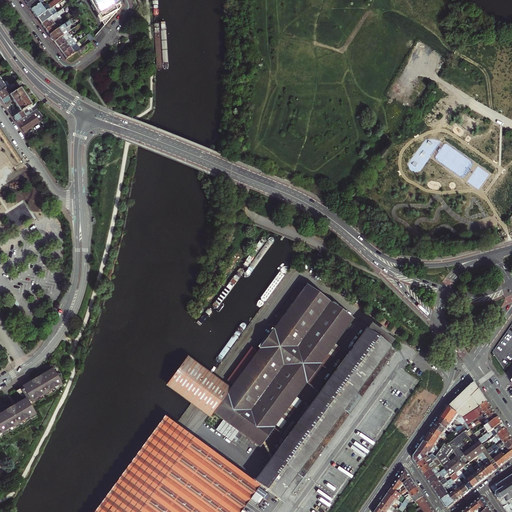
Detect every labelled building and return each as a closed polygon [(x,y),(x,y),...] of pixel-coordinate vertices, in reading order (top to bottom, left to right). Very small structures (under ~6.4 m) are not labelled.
[(31,0),(26,4),(29,7),(30,10),(40,3),(44,0),(31,0)] [(40,3),(30,10),(34,14),(36,18),(53,6),(61,0),(54,0),(43,8),(40,3)] [(96,12),(105,27),(114,16),(121,9),(122,8),(122,7),(119,2),(120,1),(119,0),(87,0),(88,2),(90,0),(93,6),(91,7),(95,13),(96,12)] [(53,6),(36,18),(39,22),(41,24),(58,12),(53,6)] [(58,12),(41,24),(43,27),(45,30),(59,20),(56,17),(63,12),(61,10),(58,12)] [(59,20),(45,30),(47,33),(49,36),(64,25),(60,19),(59,20)] [(64,25),(49,36),(51,39),(54,42),(68,32),(71,29),(68,25),(72,22),(70,20),(64,25)] [(68,32),(54,42),(56,45),(58,48),(72,37),(68,32)] [(86,36),(91,42),(94,39),(94,38),(91,33),(86,36)] [(72,37),(58,48),(60,51),(62,53),(76,43),(72,37)] [(76,43),(62,53),(64,57),(66,59),(77,52),(80,49),(76,43)] [(80,49),(77,52),(81,57),(92,48),(89,43),(80,49)] [(6,88),(0,92),(0,96),(1,97),(2,100),(9,96),(10,95),(12,94),(10,90),(18,85),(21,88),(25,85),(20,79),(6,88)] [(12,94),(10,95),(13,101),(17,106),(21,112),(30,106),(32,104),(21,88),(12,94)] [(30,106),(21,112),(14,117),(15,119),(17,122),(33,111),(30,106)] [(33,111),(17,122),(20,127),(24,133),(46,118),(39,107),(33,111)] [(306,249),(302,255),(319,268),(325,258),(317,255),(315,256),(306,249)] [(212,413),(259,447),(353,320),(306,286),(231,387),(221,379),(213,374),(191,403),(199,409),(210,417),(212,413)] [(511,325),(492,352),(505,371),(511,361),(511,325)] [(273,473),(269,478),(282,487),(285,483),(290,486),(286,491),(287,491),(294,496),(309,476),(302,471),(392,349),(366,330),(265,468),(273,473)] [(0,414),(0,433),(11,427),(11,428),(15,426),(15,425),(17,423),(18,424),(21,422),(21,421),(33,414),(28,403),(40,396),(40,397),(44,395),(44,394),(47,392),(47,393),(51,391),(50,390),(60,384),(59,381),(60,375),(54,373),(52,370),(39,378),(38,377),(34,380),(32,381),(33,382),(27,386),(26,385),(16,391),(21,398),(23,396),(25,400),(16,405),(12,407),(5,410),(6,411),(0,414)] [(460,397),(448,408),(463,419),(488,402),(486,399),(475,383),(471,387),(460,397)] [(488,402),(463,419),(468,425),(492,409),(491,406),(488,402)] [(444,414),(441,419),(450,425),(457,430),(457,431),(457,432),(456,433),(460,436),(465,433),(467,431),(468,432),(471,430),(468,425),(463,419),(448,408),(444,414)] [(494,411),(492,409),(468,425),(471,430),(483,422),(483,423),(485,422),(488,420),(487,419),(495,413),(494,411)] [(497,416),(495,413),(487,419),(488,420),(485,422),(488,426),(499,418),(497,416)] [(499,419),(499,418),(488,426),(484,429),(486,431),(482,434),(484,437),(503,424),(502,422),(499,419)] [(439,421),(437,424),(447,431),(450,433),(452,431),(448,428),(450,425),(441,419),(439,421)] [(436,427),(434,429),(443,436),(447,438),(448,436),(445,434),(447,431),(437,424),(436,427)] [(505,427),(503,424),(484,437),(479,440),(480,442),(482,444),(488,439),(487,438),(493,434),(495,437),(497,435),(506,429),(505,427)] [(234,511),(256,483),(254,482),(183,431),(175,425),(111,511),(234,511)] [(432,432),(430,434),(440,441),(445,445),(447,446),(449,444),(441,439),(443,436),(434,429),(432,432)] [(508,432),(506,429),(497,435),(495,437),(491,439),(492,441),(494,440),(493,441),(494,442),(495,442),(496,443),(501,440),(509,434),(508,432)] [(460,470),(465,466),(470,463),(474,460),(479,456),(483,453),(487,450),(482,444),(480,442),(475,445),(465,433),(460,436),(456,433),(449,444),(447,446),(445,445),(441,450),(440,453),(436,457),(438,459),(441,464),(445,469),(449,474),(451,477),(456,474),(460,470)] [(427,438),(425,442),(435,449),(440,453),(441,450),(436,446),(440,441),(430,434),(427,438)] [(511,438),(511,437),(509,434),(501,440),(496,443),(487,450),(490,454),(494,451),(498,448),(499,448),(511,439),(511,438)] [(511,439),(499,448),(500,450),(502,452),(508,450),(511,447),(511,439)] [(414,461),(417,466),(426,460),(423,457),(428,455),(429,453),(430,454),(431,454),(432,453),(435,449),(425,442),(420,448),(414,457),(414,461)] [(511,447),(508,450),(502,452),(509,460),(511,457),(511,447)] [(506,462),(509,460),(502,452),(501,453),(499,451),(500,450),(498,448),(494,451),(504,464),(506,462)] [(490,454),(487,450),(483,453),(494,467),(495,466),(497,464),(490,454)] [(502,466),(504,464),(494,451),(490,454),(497,464),(500,467),(502,466)] [(494,472),(496,470),(494,467),(483,453),(479,456),(486,466),(492,474),(494,472)] [(419,469),(421,470),(434,461),(438,459),(436,457),(432,455),(430,457),(426,460),(417,466),(419,469)] [(490,475),(492,474),(486,466),(479,456),(474,460),(476,461),(482,469),(488,477),(490,475)] [(423,473),(424,475),(435,468),(441,464),(438,459),(434,461),(421,470),(423,473)] [(482,482),(484,480),(474,469),(471,465),(470,463),(465,466),(479,484),(482,482)] [(477,486),(479,484),(465,466),(460,470),(464,474),(474,488),(477,486)] [(486,478),(488,477),(482,469),(480,471),(476,467),(474,469),(484,480),(486,478)] [(286,491),(290,486),(285,483),(282,487),(269,478),(273,473),(265,468),(254,482),(256,483),(280,501),(287,491),(286,491)] [(426,478),(428,480),(439,473),(435,468),(424,475),(426,478)] [(429,483),(431,486),(439,480),(438,478),(441,476),(443,478),(449,474),(445,469),(439,473),(428,480),(429,483)] [(472,489),(474,488),(464,474),(460,470),(456,474),(470,491),(472,489)] [(403,485),(412,479),(406,471),(404,471),(401,476),(398,480),(402,484),(403,482),(404,483),(402,484),(403,485)] [(467,493),(470,491),(456,474),(451,477),(452,478),(453,479),(454,481),(457,479),(460,482),(458,484),(460,487),(459,487),(465,495),(467,493)] [(511,475),(511,476),(508,478),(507,478),(507,479),(504,481),(503,481),(502,481),(503,480),(502,480),(492,487),(491,487),(491,488),(492,488),(495,493),(494,493),(495,494),(495,493),(497,494),(497,496),(496,496),(496,497),(497,497),(498,498),(498,499),(498,500),(499,501),(506,511),(510,511),(511,511),(511,475)] [(433,488),(435,491),(441,487),(449,482),(453,479),(452,478),(448,480),(446,478),(442,481),(441,479),(439,480),(431,486),(433,488)] [(406,489),(415,484),(414,482),(412,479),(403,485),(406,489)] [(463,497),(465,495),(459,487),(454,481),(453,479),(449,482),(452,487),(454,491),(460,499),(463,497)] [(402,484),(398,480),(394,486),(392,489),(396,492),(400,488),(403,485),(402,484)] [(437,494),(438,496),(452,487),(449,482),(441,487),(435,491),(437,494)] [(410,494),(418,488),(417,486),(415,484),(406,489),(410,494)] [(266,500),(270,495),(258,487),(252,496),(253,496),(251,499),(258,504),(262,498),(266,500)] [(440,498),(441,500),(449,495),(454,491),(452,487),(438,496),(440,498)] [(408,501),(421,493),(420,491),(418,488),(410,494),(408,495),(409,496),(405,499),(407,500),(408,501)] [(396,492),(392,489),(390,492),(388,494),(403,504),(399,510),(402,511),(403,511),(409,503),(408,501),(407,500),(405,499),(396,492)] [(458,501),(460,499),(454,491),(449,495),(455,503),(458,501)] [(417,503),(424,497),(423,495),(421,493),(408,501),(409,503),(410,503),(414,500),(416,503),(417,503)] [(403,504),(388,494),(386,497),(384,500),(393,506),(395,503),(400,506),(398,509),(399,510),(403,504)] [(452,506),(455,503),(449,495),(441,500),(446,508),(447,508),(448,509),(452,506)] [(421,509),(429,504),(426,500),(424,497),(417,503),(421,509)] [(484,511),(489,508),(488,506),(483,499),(481,498),(478,501),(475,503),(480,511),(479,511),(484,511)] [(393,506),(384,500),(383,502),(381,504),(392,511),(396,511),(398,511),(397,510),(398,509),(396,508),(395,509),(392,507),(393,506)] [(479,511),(480,511),(475,503),(472,505),(470,507),(473,511),(479,511)]
